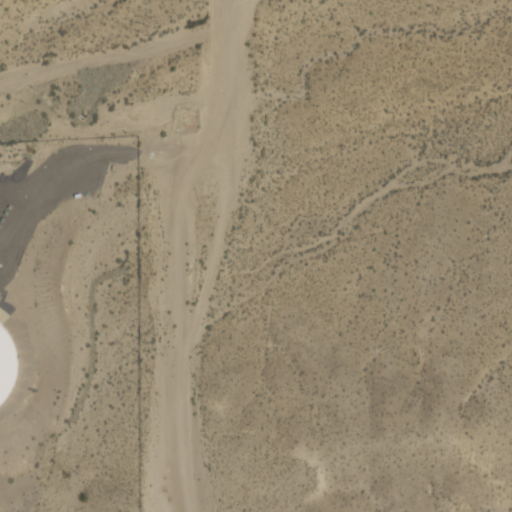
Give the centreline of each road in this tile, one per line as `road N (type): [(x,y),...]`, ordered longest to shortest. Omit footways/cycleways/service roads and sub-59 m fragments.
road 1 (track): [(187,511),(178,380),(227,198),(238,0)]
road 2 (track): [(232,103),(192,139),(71,163),(7,262)]
road 3 (track): [(0,88),(238,18)]
road 4 (track): [(192,139),(180,168),(178,380)]
